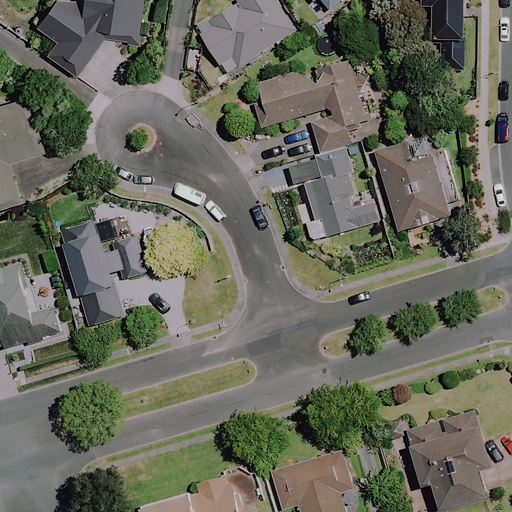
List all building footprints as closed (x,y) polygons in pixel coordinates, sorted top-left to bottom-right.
[(144,0),(59,0),(40,27),(59,41),(50,54),(80,76),(108,37),(138,43),(144,0)] [(211,0),(219,11),(234,3),(246,24),(231,32),(239,46),(254,37),(262,50),(291,33),(270,0),(211,0)] [(352,141),(350,134),(364,131),(362,123),(378,118),(361,57),(310,71),(262,84),(267,102),(258,105),(264,128),(333,109),(336,117),(314,123),(322,150),(352,141)] [(0,105),(0,208),(21,203),(10,163),(44,153),(28,98),(0,105)] [(428,159),(423,141),(379,153),(402,232),(456,217),(439,156),(428,159)] [(361,209),(346,153),(293,167),(298,186),(309,183),(319,220),(309,223),(314,242),(383,223),(378,204),(361,209)] [(115,243),(107,217),(62,231),(93,327),(130,315),(117,274),(123,271),(126,281),(153,272),(142,234),(115,243)] [(31,293),(25,265),(0,270),(0,349),(63,336),(56,303),(42,306),(38,291),(31,293)] [(489,467),(478,414),(446,421),(412,429),(425,487),(437,484),(443,509),(489,499),(482,469),(489,467)] [(359,503),(344,452),(274,472),(286,510),(301,506),(303,511),(347,511),(346,507),(359,503)] [(256,511),(246,473),(200,485),(201,491),(143,506),(144,511),(256,511)]
